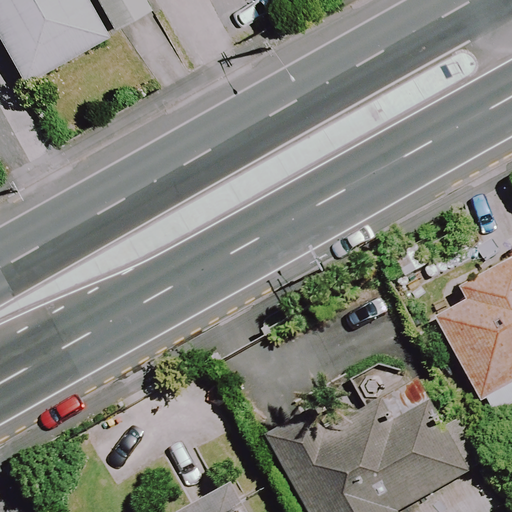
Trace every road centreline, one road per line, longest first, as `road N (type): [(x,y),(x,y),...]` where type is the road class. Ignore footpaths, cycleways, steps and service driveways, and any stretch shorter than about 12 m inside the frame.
road 1 (trunk): [(511,90),(0,384)]
road 2 (trunk): [(0,263),(467,0)]
